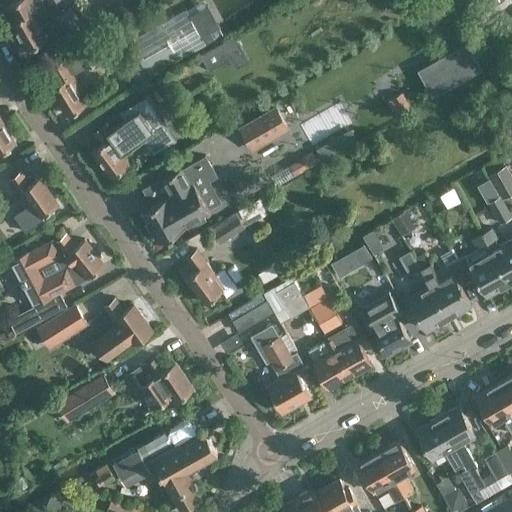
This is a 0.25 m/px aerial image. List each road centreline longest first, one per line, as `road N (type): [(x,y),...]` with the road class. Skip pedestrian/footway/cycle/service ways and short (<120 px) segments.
road 1 (residential): [(264,450),(0,70)]
road 2 (residential): [(264,450),(511,314)]
